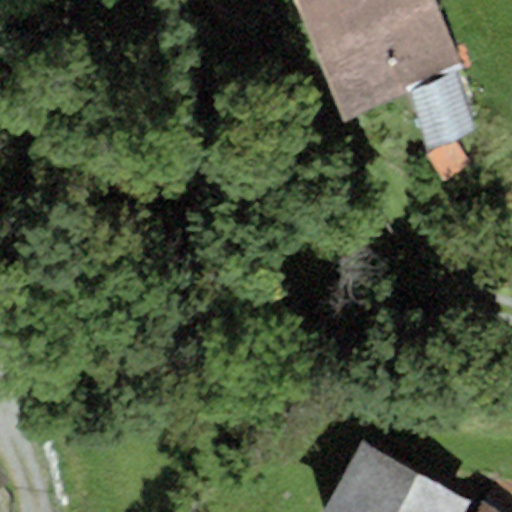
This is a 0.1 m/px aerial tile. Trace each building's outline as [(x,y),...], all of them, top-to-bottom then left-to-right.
[(293,0),(345,124),(409,93),(454,71),(463,67),(433,0),(293,0)] [(475,132),(454,71),(409,93),(427,153),(456,141),(475,132)] [(470,165),(456,141),(427,153),(442,182),(470,165)] [(462,511),(470,500),(361,441),(322,511),(462,511)] [(0,488),(11,479),(0,465),(0,488)]
